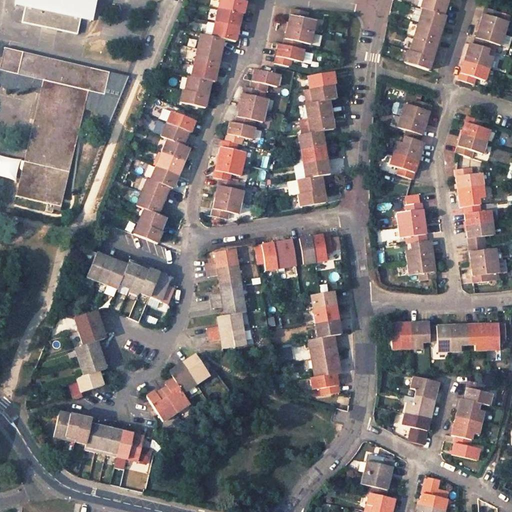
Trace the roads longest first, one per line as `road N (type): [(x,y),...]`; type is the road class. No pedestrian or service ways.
road 1 (residential): [(268,0),(206,135),(189,240)]
road 2 (residential): [(172,0),(84,204)]
road 3 (residential): [(452,94),(437,146),(455,303)]
road 4 (unclassified): [(375,6),(353,214)]
road 5 (residential): [(189,240),(353,214)]
road 6 (unclassified): [(363,303),(358,423)]
